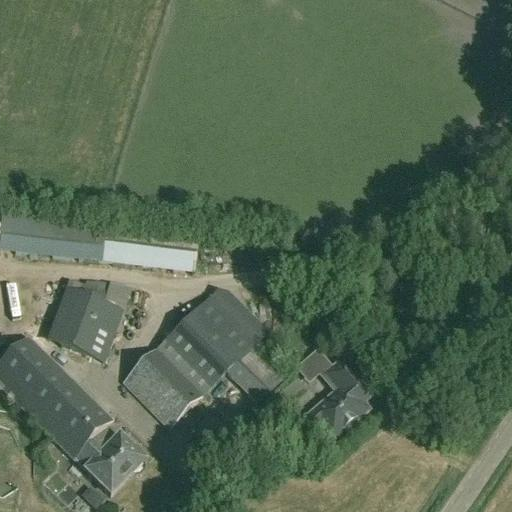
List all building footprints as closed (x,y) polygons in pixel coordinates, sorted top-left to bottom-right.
[(2,219),(0,241),(0,254),(194,278),(198,241),(2,219)] [(84,286),(79,298),(65,293),(46,345),(104,367),(124,314),(123,314),(128,301),(84,286)] [(160,349),(122,387),(170,434),(207,397),(226,378),(257,409),(289,378),(258,347),(263,342),(216,294),(160,349)] [(0,371),(0,395),(2,394),(74,464),(75,463),(86,474),(85,475),(110,500),(131,479),(135,479),(138,479),(141,477),(142,474),(143,471),(142,468),(144,466),(119,441),(116,444),(105,433),(112,425),(28,343),(0,371)] [(311,438),(319,431),(332,446),(334,444),(338,446),(347,438),(345,434),(369,414),(363,407),(374,397),(344,362),(325,379),(338,394),(309,419),(301,426),(311,438)]
